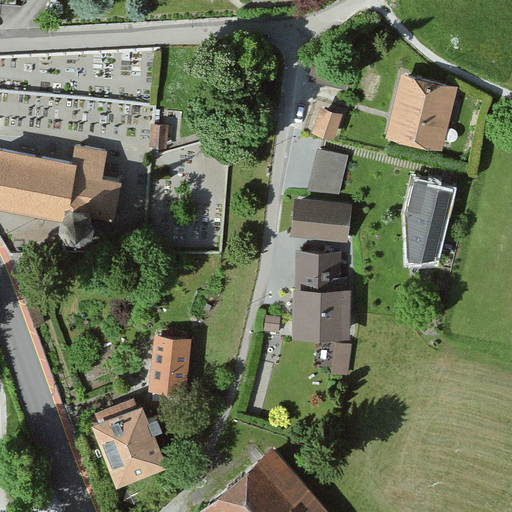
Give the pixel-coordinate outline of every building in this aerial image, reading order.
[(349,71),(312,61),(308,77),(345,87),(349,71)] [(454,88),(394,76),(382,139),(442,151),(454,88)] [(341,109),(321,103),(314,128),(333,134),(341,109)] [(165,122),(151,122),(150,143),(165,144),(165,122)] [(115,214),(121,174),(103,172),(107,147),(75,143),(73,158),(0,143),(0,203),(58,214),(67,225),(80,228),(91,220),(94,211),(115,214)] [(347,153),(316,147),(309,187),(340,193),(347,153)] [(399,213),(404,259),(425,263),(441,191),(406,183),(399,213)] [(346,207),(289,203),(287,239),(344,243),(346,207)] [(343,253),(288,253),(288,340),(342,340),(343,253)] [(42,270),(22,277),(31,303),(52,296),(42,270)] [(190,334),(156,332),(149,388),(187,390),(190,334)] [(347,349),(331,347),(328,375),(344,376),(347,349)] [(141,398),(92,418),(118,481),(167,461),(141,398)] [(334,511),(272,442),(193,511),(334,511)]
